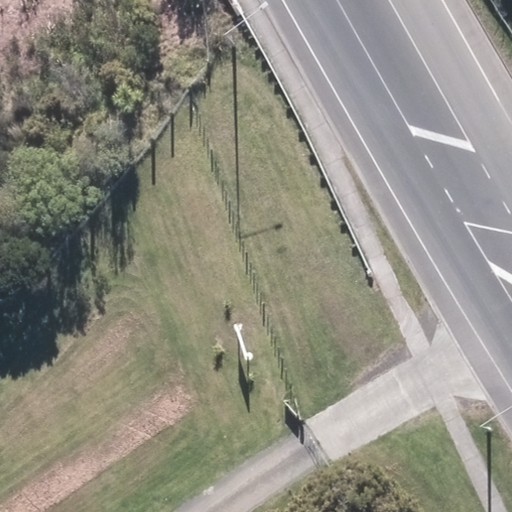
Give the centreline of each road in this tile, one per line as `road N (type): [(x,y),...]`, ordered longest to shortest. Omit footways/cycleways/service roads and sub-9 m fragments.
road 1 (track): [(511,329),(213,511)]
road 2 (secondary): [(482,201),(365,0)]
